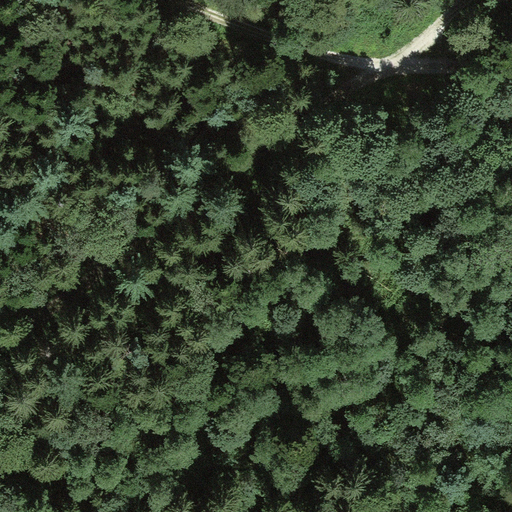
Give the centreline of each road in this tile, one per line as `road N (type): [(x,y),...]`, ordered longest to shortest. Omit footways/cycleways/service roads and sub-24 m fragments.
road 1 (track): [(469,0),(41,324),(0,345)]
road 2 (track): [(511,66),(387,69),(261,35),(173,0)]
